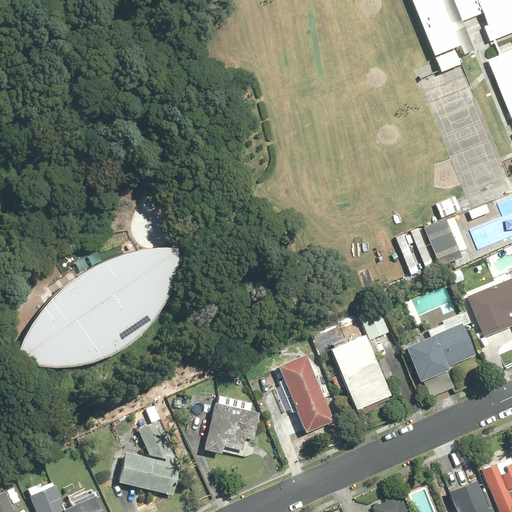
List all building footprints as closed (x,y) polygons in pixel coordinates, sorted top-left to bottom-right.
[(409,0),(432,56),(458,46),(440,0),(409,0)] [(511,0),(453,0),(461,19),(480,11),(485,23),(483,24),(489,40),(511,30),(511,0)] [(511,48),(487,58),(511,120),(511,119),(511,48)] [(454,49),(433,57),(438,70),(459,62),(454,49)] [(453,193),(435,201),(441,215),(459,207),(453,193)] [(502,217),(469,231),(476,250),(511,235),(511,196),(496,203),(502,217)] [(483,205),(465,211),(468,220),(486,213),(483,205)] [(460,254),(443,217),(423,225),(439,263),(460,254)] [(432,263),(417,226),(393,235),(409,273),(432,263)] [(28,321),(11,350),(6,361),(27,364),(47,365),(69,365),(87,361),(111,353),(128,342),(144,327),(157,309),(168,288),(178,261),(182,243),(170,242),(162,241),(151,243),(129,250),(108,258),(101,260),(94,263),(75,276),(66,282),(48,297),(28,321)] [(511,276),(464,295),(481,337),(511,325),(511,324),(507,313),(511,311),(511,276)] [(379,306),(360,314),(369,337),(389,329),(379,306)] [(460,323),(403,346),(417,381),(475,357),(460,323)] [(364,333),(328,348),(354,409),(390,394),(364,333)] [(306,353),(275,365),(303,432),(333,420),(306,353)] [(215,402),(213,401),(202,450),(221,454),(222,445),(241,450),(244,437),(253,439),(260,411),(249,409),(250,402),(217,395),(215,402)] [(172,494),(179,464),(157,419),(136,429),(150,457),(123,451),(116,481),(172,494)] [(511,454),(480,468),(498,511),(511,511),(511,499),(507,488),(511,486),(511,454)] [(488,511),(474,477),(446,489),(455,511),(488,511)] [(29,494),(28,495),(34,511),(62,511),(60,505),(61,504),(52,482),(36,488),(34,486),(27,489),(29,494)] [(5,491),(0,492),(0,511),(11,511),(14,511),(5,491)] [(70,505),(61,509),(62,511),(101,511),(93,491),(69,501),(70,505)] [(373,511),(407,511),(400,495),(371,507),(373,511)]
